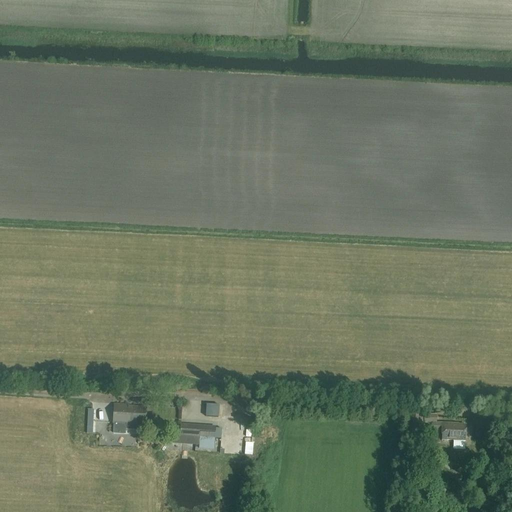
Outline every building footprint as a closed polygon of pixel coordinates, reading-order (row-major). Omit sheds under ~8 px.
[(145,424),(146,409),(128,407),(128,406),(113,405),(112,424),(136,425),(136,424),(145,424)] [(421,433),(422,416),(408,415),(407,432),(421,433)] [(424,416),(424,424),(436,424),(436,416),(424,416)] [(441,441),(465,442),(465,426),(453,426),(453,425),(442,424),(442,425),(432,424),(432,432),(442,432),(441,441)] [(214,440),(215,429),(180,426),(179,437),(214,440)] [(425,466),(426,475),(438,474),(438,465),(425,466)]
